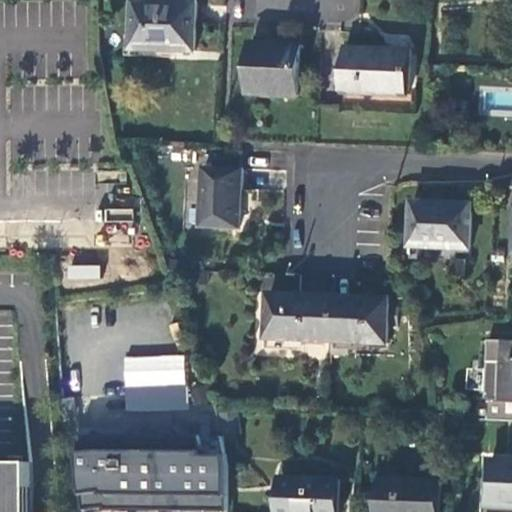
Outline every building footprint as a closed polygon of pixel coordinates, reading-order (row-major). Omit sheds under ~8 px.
[(126,54),(172,56),(172,50),(196,51),(198,2),(151,0),(134,0),(133,37),(127,37),(126,54)] [(249,93),(270,94),(270,90),(298,91),(300,44),(251,42),(249,93)] [(344,105),(416,109),(416,95),(410,95),(412,50),(346,47),(344,105)] [(181,225),(241,228),(243,170),(184,167),(181,225)] [(411,258),(444,259),(446,258),(448,258),(450,256),(452,254),(452,247),(471,248),(473,204),(414,203),(411,258)] [(494,262),(506,263),(507,251),(495,251),(494,262)] [(66,280),(99,280),(100,266),(67,265),(66,280)] [(332,341),(334,296),(269,293),(267,338),(332,341)] [(390,299),(334,296),(332,341),(388,343),(390,299)] [(141,301),(142,315),(168,311),(166,298),(141,301)] [(142,318),(144,330),(170,327),(168,315),(142,318)] [(211,384),(215,392),(227,388),(208,327),(196,331),(205,359),(211,384)] [(144,333),(146,347),(172,344),(170,330),(144,333)] [(487,420),(511,421),(511,340),(491,340),(487,420)] [(89,353),(60,354),(63,394),(93,392),(181,385),(177,346),(89,353)] [(99,436),(77,438),(85,511),(106,510),(106,511),(132,511),(132,507),(154,507),(154,511),(167,511),(230,511),(232,471),(232,459),(231,456),(212,460),(207,440),(99,436)] [(488,504),(511,505),(511,459),(490,458),(488,504)] [(0,511),(31,511),(31,463),(0,463),(0,511)] [(280,511),(339,511),(341,480),(282,477),(280,511)] [(381,511),(439,511),(441,482),(382,480),(381,511)]
